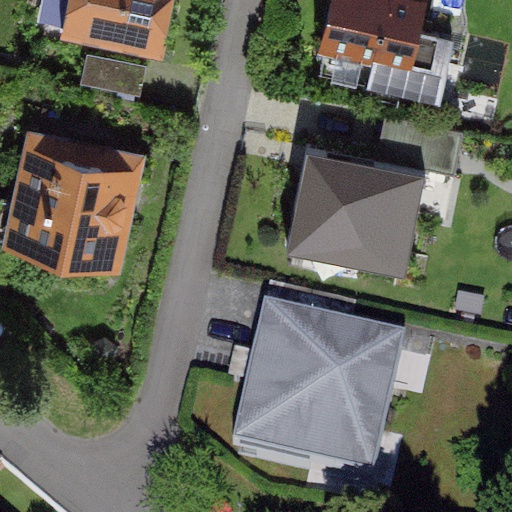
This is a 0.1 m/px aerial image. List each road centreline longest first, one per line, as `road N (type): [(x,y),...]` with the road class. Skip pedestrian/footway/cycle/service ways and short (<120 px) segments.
road 1 (residential): [(246,0),(134,511)]
road 2 (residential): [(0,418),(113,511)]
